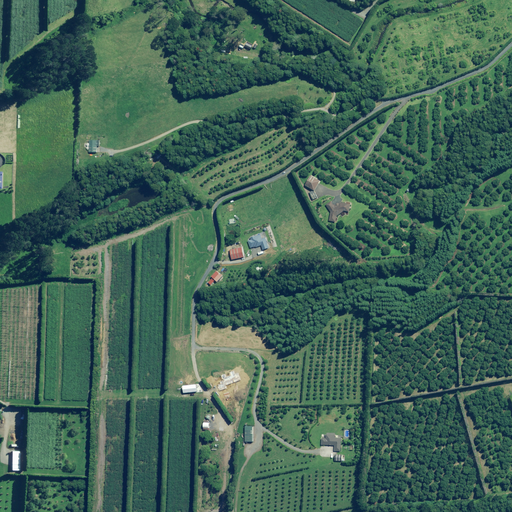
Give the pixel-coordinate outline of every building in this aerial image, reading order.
[(99,140),(89,140),(89,146),(86,146),(86,149),(89,149),(89,152),(96,152),(96,146),(99,146),(99,140)] [(319,180),(310,175),(305,185),(314,190),(319,180)] [(350,204),(340,202),(339,204),(338,202),(335,204),(336,205),(335,206),(330,200),(325,205),(330,211),(328,221),(335,222),(336,216),(343,211),(349,212),(350,204)] [(244,257),(242,247),(230,250),(232,259),(244,257)] [(222,276),(216,271),(211,276),(216,281),(222,276)] [(183,393),(184,393),(184,394),(186,394),(186,392),(196,391),(195,385),(183,387),(183,393)] [(334,435),(326,434),(326,439),(322,438),(321,445),(334,445),(334,450),(340,451),(341,438),(334,438),(334,435)]
